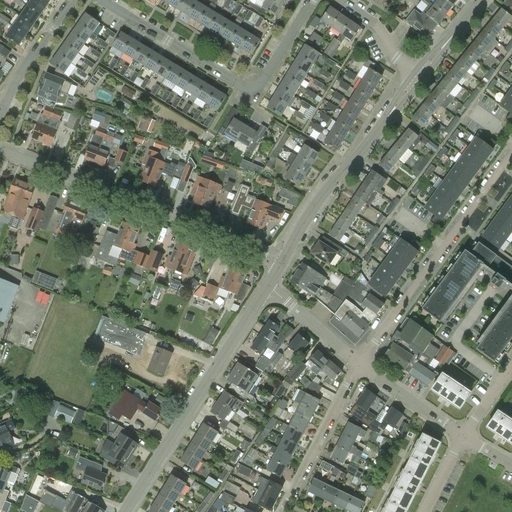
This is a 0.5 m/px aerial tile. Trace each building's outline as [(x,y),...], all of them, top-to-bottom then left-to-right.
[(31,0),(27,6),(40,15),(48,5),(40,0),(31,0)] [(178,11),(184,0),(169,0),(167,4),(178,11)] [(197,3),(192,0),(184,0),(178,11),(188,17),(197,3)] [(233,0),(231,0),(226,0),(222,7),(227,10),(233,0)] [(282,6),(272,0),(256,0),(254,4),(275,17),(282,6)] [(438,25),(445,15),(433,6),(434,5),(427,0),(420,0),(420,1),(428,6),(420,16),(414,11),(413,12),(434,29),(437,25),(438,25)] [(437,0),(434,5),(433,6),(445,15),(453,5),(446,0),(437,0)] [(199,23),(209,30),(218,16),(213,13),(217,7),(215,6),(217,3),(212,1),(207,9),(199,23)] [(188,17),(199,23),(207,9),(197,3),(188,17)] [(238,4),(233,13),(237,16),(243,7),(238,4)] [(33,26),(40,15),(27,6),(20,16),(33,26)] [(320,21),(330,28),(340,14),(329,7),(320,21)] [(253,13),(249,10),(243,20),(248,23),(253,13)] [(492,21),(502,29),(511,18),(501,10),(492,21)] [(426,38),(434,29),(413,12),(405,22),(426,38)] [(85,14),(78,24),(92,34),(99,24),(85,14)] [(350,21),(340,14),(330,28),(340,35),(350,21)] [(10,21),(3,16),(2,19),(0,18),(0,17),(0,22),(6,27),(10,21)] [(26,36),(33,26),(20,16),(13,27),(26,36)] [(228,22),(218,16),(209,30),(220,36),(228,22)] [(258,29),(264,19),(260,17),(254,26),(258,29)] [(340,35),(337,40),(340,42),(341,43),(345,38),(351,42),(360,28),(350,21),(340,35)] [(492,21),(483,32),(498,43),(494,39),(502,29),(492,21)] [(230,43),(239,28),(228,22),(220,36),(230,43)] [(78,24),(71,34),(85,44),(89,38),(94,41),(97,37),(92,34),(78,24)] [(26,36),(13,27),(6,37),(19,46),(26,36)] [(107,28),(106,29),(104,33),(113,39),(116,35),(107,28)] [(249,35),(239,28),(230,43),(241,49),(249,35)] [(474,43),(484,51),(489,55),(498,43),(483,32),(474,43)] [(112,47),(123,54),(132,39),(121,33),(112,47)] [(71,34),(64,44),(78,54),(85,44),(71,34)] [(249,35),(241,49),(251,55),(260,41),(249,35)] [(312,42),(318,46),(323,39),(317,35),(312,42)] [(334,38),(329,45),(332,47),(331,48),(334,50),(340,42),(337,40),(334,38)] [(106,49),(109,45),(100,39),(97,43),(106,49)] [(132,39),(123,54),(133,60),(142,46),(132,39)] [(474,43),(465,54),(475,62),(484,51),(474,43)] [(64,44),(57,54),(71,64),(78,54),(64,44)] [(305,45),(298,56),(313,64),(319,54),(305,45)] [(332,47),(329,45),(324,53),(330,57),(334,50),(331,48),(332,47)] [(133,60),(144,66),(153,52),(142,46),(133,60)] [(0,53),(6,58),(10,52),(4,48),(0,53)] [(99,59),(102,55),(93,49),(90,53),(99,59)] [(153,52),(144,66),(154,73),(163,58),(153,52)] [(71,64),(57,54),(50,65),(64,74),(71,64)] [(466,73),(475,62),(465,54),(456,65),(466,73)] [(298,56),(292,66),(306,75),(313,64),(298,56)] [(366,74),(362,80),(375,88),(381,77),(369,70),(366,68),(363,66),(365,62),(356,56),(351,65),(366,74)] [(154,73),(165,79),(173,65),(163,58),(154,73)] [(327,58),(324,63),(334,68),(337,64),(327,58)] [(95,65),(90,62),(86,59),(83,63),(91,69),(95,65)] [(114,59),(108,68),(113,71),(118,61),(114,59)] [(123,77),(129,68),(124,65),(118,74),(123,77)] [(173,65),(165,79),(175,86),(184,71),(173,65)] [(456,65),(447,76),(457,84),(466,73),(456,65)] [(300,85),(306,75),(292,66),(286,76),(300,85)] [(487,73),(491,76),(495,71),(491,68),(487,73)] [(84,80),(88,75),(79,69),(76,73),(84,80)] [(94,87),(95,89),(106,74),(99,69),(94,76),(94,75),(84,88),(90,92),(94,87)] [(328,80),(330,75),(321,70),(318,74),(328,80)] [(129,81),(134,83),(139,74),(135,71),(129,81)] [(175,86),(186,92),(194,77),(184,71),(175,86)] [(354,82),(357,77),(349,72),(346,77),(354,82)] [(491,76),(487,73),(483,79),(487,82),(491,76)] [(46,74),(41,85),(67,96),(72,84),(46,74)] [(286,76),(279,87),(293,96),(300,85),(286,76)] [(447,76),(438,87),(448,95),(449,95),(451,96),(453,93),(452,91),(457,84),(447,76)] [(194,77),(186,92),(192,96),(190,99),(194,102),(196,98),(205,84),(194,77)] [(144,90),(150,80),(145,78),(140,87),(144,90)] [(369,98),(375,88),(362,80),(356,91),(369,98)] [(322,91),(324,86),(315,81),(312,85),(322,91)] [(348,93),(351,87),(342,82),(339,87),(348,93)] [(160,87),(156,84),(150,93),(155,96),(160,87)] [(196,98),(206,105),(215,90),(205,84),(196,98)] [(69,98),(67,96),(41,85),(37,97),(55,104),(65,106),(69,98)] [(123,87),(120,91),(130,98),(133,93),(123,87)] [(279,87),(273,97),(287,106),(293,96),(279,87)] [(429,98),(439,106),(448,95),(438,87),(429,98)] [(215,90),(206,105),(217,111),(226,97),(215,90)] [(471,95),(475,98),(479,93),(475,90),(471,95)] [(161,100),(165,102),(171,93),(166,91),(161,100)] [(315,101),(318,97),(308,91),(306,96),(315,101)] [(356,91),(349,101),(362,109),(369,98),(356,91)] [(341,103),(344,98),(336,93),(333,98),(341,103)] [(475,98),(471,95),(467,101),(471,104),(475,98)] [(176,109),(181,100),(177,97),(171,106),(176,109)] [(287,106),(273,97),(266,108),(280,117),(287,106)] [(511,123),(511,101),(507,97),(500,106),(510,113),(505,120),(511,125),(511,123)] [(429,98),(420,109),(430,117),(439,106),(429,98)] [(356,119),(362,109),(349,101),(343,112),(356,119)] [(309,112),(312,107),(302,102),(299,106),(309,112)] [(181,112),(186,115),(192,106),(187,103),(181,112)] [(335,114),(338,109),(329,103),(326,108),(335,114)] [(41,143),(54,110),(46,106),(43,115),(41,114),(38,122),(31,139),(41,143)] [(421,128),(430,117),(420,109),(411,120),(421,128)] [(54,110),(41,143),(51,146),(58,130),(61,122),(59,121),(63,113),(54,110)] [(197,122),(202,112),(198,110),(192,119),(197,122)] [(104,122),(106,115),(95,111),(93,118),(104,122)] [(303,122),(305,118),(296,112),(293,117),(303,122)] [(343,112),(337,122),(349,130),(356,119),(343,112)] [(328,124),(331,119),(323,114),(320,119),(328,124)] [(136,129),(146,132),(150,118),(140,115),(136,129)] [(452,121),(456,124),(461,118),(456,115),(452,121)] [(203,125),(207,128),(213,119),(208,116),(203,125)] [(64,126),(72,129),(76,120),(68,117),(64,126)] [(225,134),(237,140),(245,127),(233,120),(232,122),(226,118),(218,133),(224,136),(225,134)] [(452,121),(446,129),(450,132),(456,124),(452,121)] [(343,141),(349,130),(337,122),(330,133),(343,141)] [(99,124),(94,136),(93,136),(84,159),(94,163),(108,127),(99,124)] [(322,135),(325,130),(316,124),(313,130),(322,135)] [(440,146),(445,139),(450,132),(446,129),(442,126),(439,131),(443,134),(436,143),(440,146)] [(108,127),(94,163),(104,167),(113,143),(112,142),(117,129),(108,127)] [(257,134),(245,127),(237,140),(248,147),(246,150),(252,153),(261,139),(256,136),(257,134)] [(409,130),(399,141),(408,149),(408,148),(411,151),(420,141),(417,138),(417,137),(409,130)] [(343,141),(330,133),(324,143),(336,151),(343,141)] [(285,134),(279,145),(283,147),(289,136),(285,134)] [(134,135),(133,141),(141,143),(142,138),(134,135)] [(476,138),(470,147),(486,159),(497,144),(491,139),(486,146),(476,138)] [(161,149),(163,144),(155,141),(153,147),(161,149)] [(399,141),(389,154),(398,161),(408,149),(399,141)] [(425,146),(432,152),(434,153),(438,148),(429,141),(425,146)] [(276,158),(283,147),(279,145),(272,156),(276,158)] [(304,145),(297,156),(311,165),(318,154),(304,145)] [(486,159),(470,147),(463,156),(480,168),(486,159)] [(127,154),(119,150),(114,162),(123,166),(127,154)] [(223,162),(211,158),(213,154),(204,151),(200,162),(220,169),(223,162)] [(388,173),(398,161),(389,154),(379,165),(388,173)] [(148,185),(157,160),(146,156),(142,165),(145,166),(139,181),(148,185)] [(276,158),(272,156),(266,166),(270,169),(276,158)] [(305,175),(311,165),(297,156),(291,167),(305,175)] [(463,156),(457,165),(473,177),(480,168),(463,156)] [(167,164),(157,160),(148,185),(155,188),(161,173),(164,174),(167,164)] [(259,176),(263,169),(243,160),(239,168),(259,176)] [(180,181),(186,166),(178,163),(172,178),(180,181)] [(420,165),(415,171),(419,174),(424,168),(420,165)] [(473,177),(457,165),(451,174),(467,185),(473,177)] [(193,169),(186,166),(180,181),(187,184),(193,169)] [(305,175),(291,167),(284,178),(298,186),(305,175)] [(411,181),(393,169),(388,177),(405,189),(411,181)] [(373,191),(377,194),(377,193),(381,196),(384,192),(375,187),(382,178),(372,171),(363,184),(373,191)] [(460,194),(467,185),(451,174),(444,182),(460,194)] [(201,206),(210,182),(197,176),(190,195),(195,197),(193,203),(201,206)] [(0,222),(8,226),(9,223),(25,183),(15,179),(8,196),(5,203),(7,204),(0,221),(0,222)] [(234,184),(228,181),(224,191),(231,193),(234,184)] [(221,186),(210,182),(201,206),(209,209),(215,194),(217,195),(221,186)] [(460,194),(444,182),(438,191),(454,203),(460,194)] [(35,187),(25,183),(9,223),(8,226),(17,230),(22,219),(21,218),(27,203),(28,204),(35,187)] [(363,184),(354,197),(364,204),(365,203),(369,206),(377,194),(373,191),(363,184)] [(231,211),(239,214),(241,209),(251,213),(246,224),(255,227),(264,203),(253,199),(246,195),(249,188),(242,185),(235,200),(231,211)] [(438,191),(431,199),(447,211),(454,203),(438,191)] [(354,197),(346,210),(356,216),(364,204),(354,197)] [(396,197),(391,203),(395,206),(400,200),(396,197)] [(436,227),(447,211),(431,199),(424,208),(434,216),(430,222),(436,227)] [(61,217),(59,221),(58,223),(60,224),(68,227),(72,219),(78,204),(68,200),(61,217)] [(264,203),(255,227),(263,230),(269,215),(280,220),(284,208),(265,201),(264,203)] [(511,205),(508,202),(502,211),(511,218),(511,205)] [(87,208),(78,204),(72,219),(68,227),(65,236),(73,239),(79,224),(81,225),(87,208)] [(26,227),(36,231),(43,212),(33,208),(26,227)] [(346,210),(337,223),(347,229),(356,216),(346,210)] [(511,232),(511,231),(511,218),(502,211),(495,220),(511,232)] [(382,215),(381,215),(376,223),(381,226),(386,219),(382,215)] [(495,220),(489,228),(505,240),(511,232),(495,220)] [(115,266),(118,257),(131,225),(123,222),(118,235),(106,231),(98,251),(97,250),(94,258),(115,266)] [(82,235),(90,238),(95,226),(87,223),(82,235)] [(347,229),(337,223),(329,236),(338,242),(347,229)] [(65,236),(68,227),(60,224),(56,233),(65,237),(65,236)] [(139,229),(131,225),(118,257),(145,268),(149,258),(133,251),(136,245),(133,244),(139,229)] [(371,231),(375,234),(379,229),(375,226),(371,231)] [(498,249),(505,240),(489,228),(482,237),(498,249)] [(375,234),(371,231),(367,237),(371,240),(375,234)] [(394,250),(411,261),(422,246),(416,241),(411,248),(401,240),(394,250)] [(343,250),(342,249),(329,241),(326,246),(319,242),(316,247),(314,245),(310,252),(312,253),(311,254),(329,265),(336,254),(339,256),(343,250)] [(164,267),(175,271),(178,262),(184,247),(176,243),(170,259),(168,258),(164,267)] [(511,292),(511,300),(478,347),(476,350),(494,364),(511,339),(511,267),(478,243),(470,254),(465,251),(421,310),(440,324),(480,269),(494,279),(490,284),(499,290),(502,285),(511,292)] [(192,250),(184,247),(178,262),(175,271),(186,275),(194,254),(191,252),(192,250)] [(149,258),(145,268),(155,272),(162,255),(152,250),(149,258)] [(388,258),(404,270),(411,261),(394,250),(388,258)] [(382,267),(398,279),(404,270),(388,258),(382,267)] [(297,273),(320,288),(326,279),(302,264),(297,273)] [(226,297),(228,292),(238,268),(230,265),(224,280),(221,279),(218,288),(219,289),(217,293),(226,297)] [(398,279),(382,267),(375,276),(391,288),(398,279)] [(246,271),(238,268),(228,292),(236,295),(234,299),(239,301),(245,296),(249,287),(241,284),(246,271)] [(131,273),(127,282),(138,286),(141,277),(131,273)] [(315,297),(335,316),(344,302),(342,301),(333,296),(320,288),(297,273),(291,282),(315,297)] [(391,288),(375,276),(368,285),(385,297),(391,288)] [(191,291),(199,282),(193,277),(185,285),(191,291)] [(0,322),(4,324),(19,286),(0,278),(0,322)] [(181,284),(171,281),(168,288),(178,292),(181,284)] [(342,301),(344,298),(352,287),(342,281),(333,296),(342,301)] [(352,287),(344,298),(373,320),(384,305),(366,292),(368,289),(357,281),(352,287)] [(210,298),(214,287),(207,284),(203,295),(210,298)] [(344,298),(342,301),(344,302),(335,316),(330,320),(354,342),(358,337),(368,327),(373,320),(344,298)] [(317,302),(310,310),(325,323),(332,315),(317,302)] [(140,357),(149,335),(102,316),(93,338),(140,357)] [(279,348),(282,344),(286,338),(286,339),(293,332),(288,327),(280,335),(279,334),(277,338),(273,335),(279,327),(269,321),(260,335),(279,348)] [(409,375),(429,344),(434,337),(410,321),(401,334),(396,331),(389,342),(393,344),(384,357),(409,375)] [(202,341),(209,345),(217,332),(210,327),(202,341)] [(265,347),(275,354),(279,348),(260,335),(251,349),(260,355),(261,354),(262,354),(265,351),(264,350),(265,347)] [(287,348),(282,344),(279,348),(275,354),(271,361),(277,365),(284,354),(289,358),(293,354),(297,357),(309,344),(299,335),(287,348)] [(409,375),(419,381),(428,367),(425,366),(436,349),(429,344),(409,375)] [(456,354),(445,346),(434,361),(446,369),(456,354)] [(163,375),(172,354),(156,348),(148,368),(163,375)] [(314,365),(321,371),(330,362),(317,351),(304,365),(304,366),(306,367),(310,370),(314,365)] [(262,356),(258,361),(267,366),(270,361),(262,356)] [(293,382),(306,367),(304,366),(304,365),(300,362),(287,376),(293,382)] [(330,362),(321,371),(328,377),(323,383),(329,387),(342,373),(330,362)] [(233,368),(231,371),(254,386),(262,373),(249,364),(245,369),(238,364),(235,369),(233,368)] [(434,372),(428,367),(419,381),(428,387),(435,376),(432,374),(434,372)] [(248,394),(254,386),(231,371),(228,375),(230,376),(227,381),(234,386),(231,391),(243,399),(246,398),(251,402),(253,398),(248,394)] [(431,390),(459,409),(469,394),(441,375),(431,390)] [(306,388),(318,394),(322,387),(312,382),(306,388)] [(149,402),(147,405),(123,390),(108,413),(118,420),(121,415),(130,420),(137,409),(142,412),(142,413),(155,421),(161,411),(149,402)] [(365,416),(368,412),(367,411),(376,398),(366,390),(349,414),(361,422),(365,416)] [(299,391),(293,402),(314,413),(320,402),(306,394),(299,391)] [(242,405),(237,401),(225,393),(218,403),(234,414),(236,416),(236,415),(239,412),(243,405),(242,405)] [(45,414),(78,427),(84,411),(50,399),(45,414)] [(297,410),(294,416),(308,424),(314,413),(293,402),(291,406),(297,410)] [(228,423),(234,414),(218,403),(211,413),(224,422),(225,420),(228,423)] [(282,412),(277,408),(273,414),(279,417),(282,412)] [(375,433),(379,435),(380,436),(388,425),(393,429),(403,416),(392,408),(381,424),(375,420),(368,430),(373,432),(375,433)] [(511,422),(497,413),(492,420),(487,427),(511,444),(511,422)] [(294,416),(288,427),(303,435),(308,424),(294,416)] [(265,428),(270,431),(271,431),(277,420),(272,418),(264,428),(265,428)] [(0,424),(0,448),(6,446),(6,448),(14,445),(9,431),(15,429),(12,420),(0,424)] [(239,428),(230,422),(227,427),(236,433),(239,428)] [(343,435),(355,441),(358,435),(364,438),(366,433),(360,430),(361,429),(349,423),(343,435)] [(204,424),(198,434),(212,442),(218,433),(204,424)] [(277,435),(283,438),(297,446),(303,435),(288,427),(282,424),(277,435)] [(119,439),(115,445),(132,456),(138,446),(126,438),(129,433),(119,426),(113,435),(119,439)] [(258,438),(262,441),(270,431),(265,428),(258,438)] [(375,443),(379,435),(375,433),(373,432),(369,440),(375,443)] [(198,434),(192,443),(206,452),(212,442),(198,434)] [(337,447),(349,453),(353,455),(359,458),(361,452),(355,449),(355,447),(352,446),(355,441),(343,435),(337,447)] [(385,511),(405,511),(440,444),(424,436),(385,511)] [(262,441),(258,438),(257,438),(254,445),(259,447),(262,441)] [(283,438),(277,449),(291,457),(297,446),(283,438)] [(125,466),(132,456),(115,445),(109,441),(99,457),(110,464),(113,458),(125,466)] [(192,443),(186,453),(200,461),(206,452),(192,443)] [(274,455),(271,460),(286,467),(291,457),(277,449),(271,447),(268,453),(274,455)] [(349,453),(337,447),(331,459),(343,465),(349,453)] [(252,459),(254,455),(249,451),(243,461),(252,466),(255,461),(252,459)] [(6,462),(20,459),(19,452),(5,454),(6,462)] [(200,461),(186,453),(180,462),(194,471),(200,461)] [(356,463),(359,458),(353,455),(350,460),(356,463)] [(81,483),(100,491),(106,476),(102,475),(103,467),(99,465),(81,458),(76,469),(85,473),(81,483)] [(286,467),(271,460),(266,471),(280,478),(286,467)] [(335,468),(335,467),(322,461),(318,468),(331,474),(335,468)] [(19,469),(18,469),(6,464),(4,470),(0,468),(0,480),(6,483),(13,486),(19,469)] [(241,465),(237,472),(248,478),(252,471),(241,465)] [(335,468),(331,474),(336,477),(340,470),(335,467),(335,468)] [(354,477),(359,480),(362,474),(357,471),(354,477)] [(488,486),(492,475),(478,471),(475,482),(488,486)] [(214,489),(218,483),(207,476),(204,482),(214,489)] [(171,477),(165,486),(180,495),(185,486),(171,477)] [(267,486),(263,493),(276,500),(282,488),(269,482),(269,481),(262,477),(259,483),(267,486)] [(320,498),(326,485),(328,480),(321,477),(318,482),(313,479),(307,492),(320,498)] [(356,486),(359,480),(354,477),(351,483),(356,486)] [(0,499),(5,502),(9,492),(4,490),(6,483),(0,480),(0,499)] [(237,496),(240,488),(227,481),(223,489),(237,496)] [(320,498),(332,504),(339,492),(326,485),(320,498)] [(364,496),(371,499),(377,488),(370,485),(364,496)] [(165,486),(159,495),(174,504),(180,495),(165,486)] [(224,492),(223,495),(220,500),(232,506),(236,498),(224,492)] [(332,504),(345,511),(351,498),(339,492),(332,504)] [(270,511),(276,500),(263,493),(260,499),(252,496),(250,500),(257,504),(257,505),(270,511)] [(57,496),(52,506),(63,511),(76,511),(80,507),(83,508),(87,502),(84,501),(84,500),(74,495),(72,494),(67,502),(57,496)] [(21,510),(24,511),(34,511),(40,502),(26,495),(21,510)] [(159,495),(154,505),(165,511),(168,511),(174,504),(159,495)] [(351,498),(345,511),(347,511),(360,511),(364,504),(351,498)] [(104,511),(87,502),(83,508),(82,509),(80,511),(104,511)]
